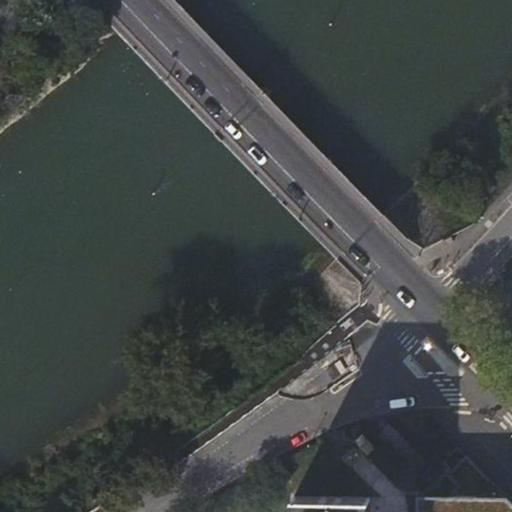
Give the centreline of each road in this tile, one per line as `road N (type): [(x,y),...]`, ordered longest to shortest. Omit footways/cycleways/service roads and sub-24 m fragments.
road 1 (secondary): [(425,305),(128,0)]
road 2 (residential): [(247,440),(334,399),(383,386)]
road 3 (residential): [(359,354),(247,440)]
road 4 (residential): [(139,511),(247,440)]
road 5 (residential): [(511,223),(425,305)]
